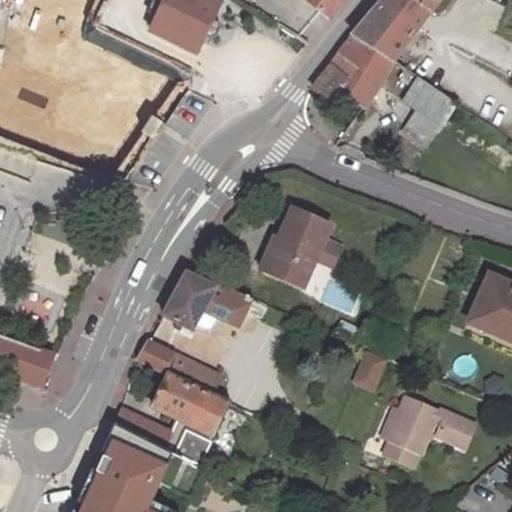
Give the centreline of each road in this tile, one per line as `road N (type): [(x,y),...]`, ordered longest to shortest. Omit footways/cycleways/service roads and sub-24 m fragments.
road 1 (residential): [(511,230),(311,161),(285,143)]
road 2 (tertiary): [(261,126),(200,167),(138,295)]
road 3 (residential): [(138,295),(251,160),(285,143)]
road 4 (tertiary): [(138,295),(73,414),(47,440)]
road 5 (tertiary): [(367,0),(261,126)]
